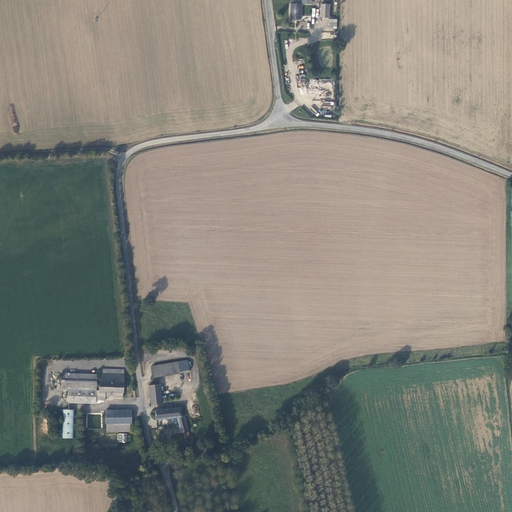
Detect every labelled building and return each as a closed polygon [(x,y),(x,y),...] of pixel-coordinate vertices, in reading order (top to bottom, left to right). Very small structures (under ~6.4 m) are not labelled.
[(291,0),(292,20),(301,20),(301,0),(291,0)] [(321,3),(321,16),(330,17),(330,4),(321,3)] [(187,360),(153,367),(155,377),(174,374),(180,373),(180,372),(189,371),(187,360)] [(124,392),(124,369),(100,369),(100,373),(99,373),(99,389),(99,391),(114,391),(114,396),(114,397),(123,398),(123,392),(124,392)] [(97,389),(97,374),(62,373),(62,388),(69,389),(69,402),(96,403),(96,399),(106,400),(106,396),(109,396),(109,395),(109,393),(97,392),(97,389)] [(159,384),(150,385),(152,405),(162,404),(162,403),(164,403),(163,400),(161,400),(159,384)] [(181,433),(183,433),(188,432),(187,426),(185,417),(183,417),(181,408),(155,411),(157,420),(178,418),(181,433)] [(61,438),(75,439),(75,410),(62,409),(61,438)] [(107,423),(132,423),(132,412),(113,412),(107,412),(107,423)] [(133,431),(132,423),(107,423),(107,431),(133,431)] [(128,443),(128,433),(117,433),(117,442),(128,443)]
